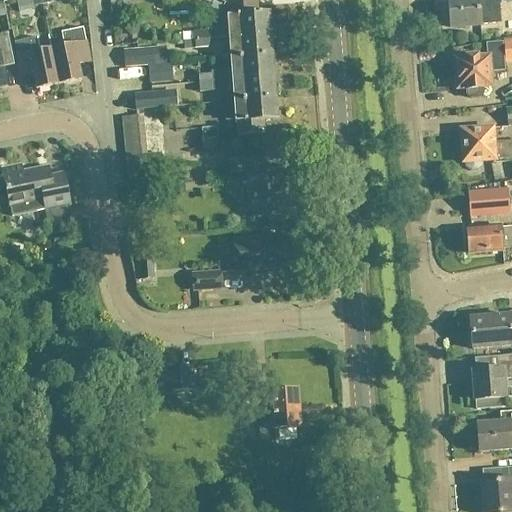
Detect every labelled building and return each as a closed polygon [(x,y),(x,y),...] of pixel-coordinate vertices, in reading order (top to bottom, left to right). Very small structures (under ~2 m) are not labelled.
[(40,0),(29,0),(32,9),(42,7),(40,0)] [(480,0),(449,3),(451,31),(502,26),(499,0),(480,0)] [(196,43),(209,42),(231,40),(231,41),(271,38),(269,16),(259,17),(258,1),(228,3),(230,32),(208,33),(209,35),(195,36),(196,43)] [(442,46),(440,9),(402,11),(404,48),(442,46)] [(65,49),(51,52),(58,87),(81,82),(77,67),(91,64),(84,30),(62,34),(65,49)] [(0,90),(5,89),(0,65),(12,63),(13,67),(7,36),(0,36),(0,90)] [(272,59),(271,42),(271,38),(231,41),(232,63),(272,59)] [(35,92),(58,87),(51,52),(39,54),(36,40),(13,44),(20,79),(32,76),(35,92)] [(209,42),(196,43),(197,51),(210,50),(209,42)] [(456,78),(454,80),(454,85),(457,88),(457,92),(464,91),(464,92),(466,92),(466,98),(470,101),(479,100),(482,96),(482,91),(484,91),(484,89),(491,89),(490,74),(503,73),(503,64),(505,64),(505,65),(511,64),(511,43),(503,44),(504,47),(502,47),(501,46),(486,47),(487,59),(478,60),(478,58),(466,59),(466,61),(455,62),(456,78)] [(123,54),(125,71),(146,69),(144,52),(123,54)] [(199,86),(213,85),(234,84),(274,81),(272,59),(232,63),(233,73),(211,74),(212,77),(199,78),(199,86)] [(167,66),(148,69),(149,84),(168,82),(167,66)] [(236,106),(276,102),(274,81),(234,84),(224,84),(225,93),(235,92),(236,106)] [(133,97),(135,112),(160,110),(158,94),(133,97)] [(276,102),(236,106),(224,106),(225,124),(237,123),(237,127),(238,127),(239,140),(264,138),(263,125),(277,124),(276,102)] [(136,118),(122,120),(125,158),(127,183),(161,180),(159,157),(140,159),(136,118)] [(217,130),(202,131),(203,143),(218,142),(217,130)] [(463,166),(465,165),(466,170),(471,174),(478,174),(482,168),(482,164),(495,163),(511,161),(511,144),(494,146),(493,131),(461,133),(462,151),(460,153),(461,159),(463,160),(463,166)] [(188,146),(189,158),(206,156),(205,144),(188,146)] [(263,171),(262,164),(262,160),(230,162),(231,174),(246,173),(249,212),(252,211),(253,219),(283,217),(285,217),(284,215),(283,199),(284,199),(283,189),(282,189),(281,173),(281,172),(279,172),(271,173),(270,169),(269,169),(269,170),(263,171)] [(20,166),(1,170),(11,219),(43,212),(48,233),(72,228),(68,208),(69,207),(63,175),(49,177),(47,169),(21,174),(20,166)] [(469,218),(509,215),(507,193),(467,196),(469,218)] [(501,229),(466,231),(468,256),(504,253),(504,250),(511,249),(511,230),(502,231),(501,229)] [(277,239),(233,242),(236,273),(280,269),(277,239)] [(135,258),(150,257),(149,246),(134,247),(135,258)] [(220,274),(192,276),(193,292),(221,290),(220,274)] [(511,322),(510,317),(469,321),(470,337),(466,338),(467,349),(471,348),(472,350),(511,346),(511,322)] [(507,407),(506,398),(507,398),(506,381),(511,380),(511,357),(498,359),(499,371),(474,374),(476,401),(477,401),(478,410),(507,407)] [(192,367),(167,368),(169,393),(193,392),(192,367)] [(119,402),(136,401),(135,374),(118,374),(119,402)] [(297,390),(251,394),(252,408),(271,407),(273,432),(300,430),(297,390)] [(511,413),(508,414),(509,423),(478,426),(480,453),(511,450),(511,413)] [(511,511),(511,469),(509,470),(510,483),(483,485),(484,504),(482,504),(482,511),(511,511)]
